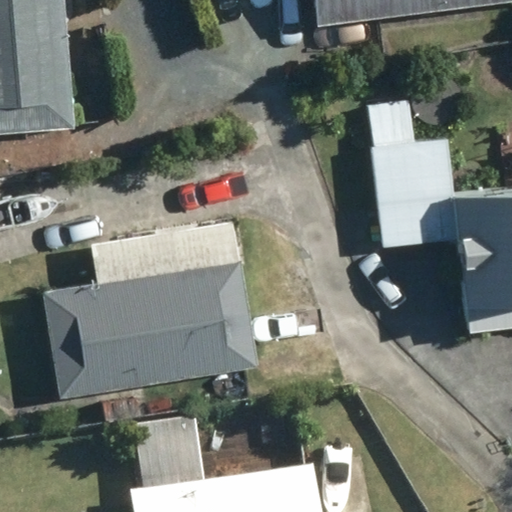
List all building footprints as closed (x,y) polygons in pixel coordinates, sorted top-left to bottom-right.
[(0,0),(0,132),(66,127),(56,0),(0,0)] [(308,0),(311,22),(485,0),(308,0)] [(403,99),(360,105),(378,246),(450,237),(463,334),(511,327),(511,189),(447,198),(440,137),(409,141),(403,99)] [(89,283),(36,291),(54,398),(250,365),(226,219),(83,243),(89,283)] [(131,397),(95,403),(100,428),(136,421),(131,397)] [(281,413),(260,416),(264,438),(285,434),(281,413)] [(137,497),(125,499),(127,511),(309,511),(304,472),(198,487),(189,422),(128,431),(137,497)]
